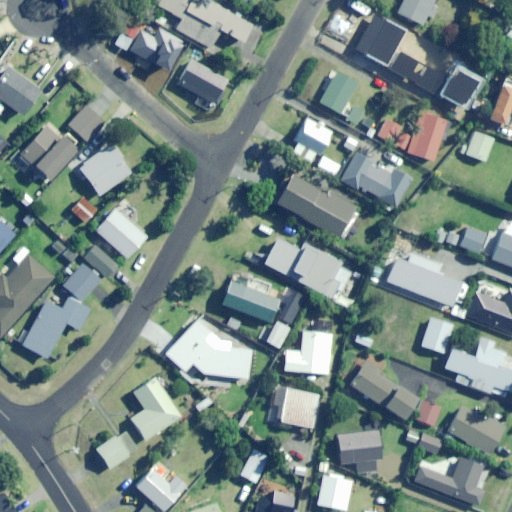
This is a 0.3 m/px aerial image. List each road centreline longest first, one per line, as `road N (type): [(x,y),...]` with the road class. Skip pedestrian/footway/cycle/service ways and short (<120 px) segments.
road 1 (residential): [(25,436),(123,337),(220,167)]
road 2 (residential): [(31,4),(220,167)]
road 3 (residential): [(220,167),(314,0)]
